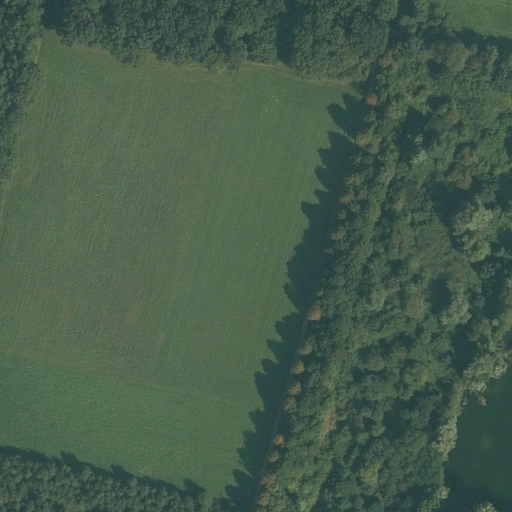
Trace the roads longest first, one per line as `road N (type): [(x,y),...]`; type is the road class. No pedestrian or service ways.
road 1 (track): [(392,0),(252,511)]
road 2 (track): [(46,0),(0,220)]
